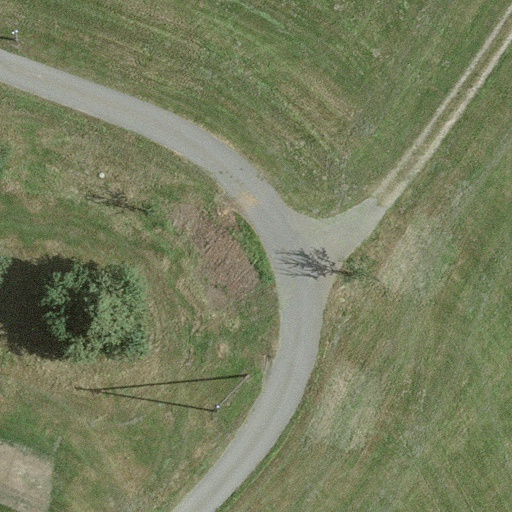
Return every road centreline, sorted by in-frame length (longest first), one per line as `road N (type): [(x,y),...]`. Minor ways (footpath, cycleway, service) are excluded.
road 1 (unclassified): [(193,511),(274,422),(302,355),(289,242),(241,184),(172,135),(0,71)]
road 2 (track): [(511,23),(369,222),(301,294)]
